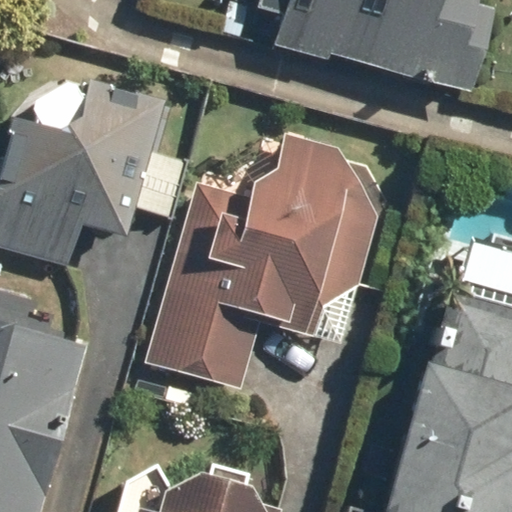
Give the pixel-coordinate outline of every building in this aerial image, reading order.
[(407,0),(264,0),(254,37),(440,90),(460,21),(406,5),(407,0)] [(0,231),(52,245),(61,207),(95,215),(102,189),(160,204),(174,151),(142,143),(139,112),(50,100),(0,120),(0,231)] [(264,192),(214,181),(193,177),(181,238),(205,243),(200,268),(155,260),(134,367),(239,387),(253,318),(298,327),(306,286),(347,269),(370,205),(338,173),(336,147),(277,134),(264,192)] [(465,511),(511,350),(511,296),(423,271),(354,511),(465,511)] [(0,511),(20,511),(61,345),(0,330),(0,511)] [(156,474),(102,503),(100,511),(235,511),(217,485),(156,474)]
